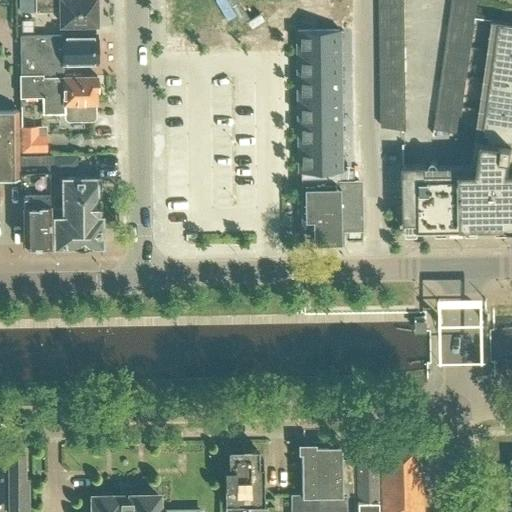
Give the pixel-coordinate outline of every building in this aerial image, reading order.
[(96,19),(98,19),(97,9),(95,9),(95,0),(35,0),(36,12),(60,12),(60,23),(67,23),(67,26),(77,25),(77,23),(96,23),(96,19)] [(177,0),(178,33),(201,32),(200,0),(177,0)] [(200,0),(201,32),(224,32),(223,0),(200,0)] [(223,0),(224,32),(248,31),(246,0),(223,0)] [(246,0),(248,31),(271,31),(270,0),(246,0)] [(270,0),(271,31),(294,30),(293,0),(270,0)] [(405,0),(379,0),(382,127),(407,130),(405,0)] [(478,0),(452,0),(435,129),(460,132),(478,0)] [(511,226),(511,22),(492,19),(492,21),(498,22),(478,170),(427,171),(427,163),(403,164),(404,229),(406,228),(511,226)] [(296,29),(296,52),(340,51),(340,28),(296,29)] [(75,62),(96,62),(96,58),(98,58),(98,48),(96,48),(95,34),(20,35),(20,73),(19,73),(20,97),(41,97),(42,114),(63,113),(63,116),(64,119),(66,121),(69,121),(78,121),(90,121),(93,120),(95,118),(95,115),(95,104),(96,103),(95,91),(96,91),(96,76),(42,77),(42,74),(62,73),(62,63),(65,62),(66,65),(75,64),(75,62)] [(296,52),(297,76),(341,75),(340,51),(296,52)] [(297,76),(297,99),(341,98),(341,75),(297,76)] [(297,99),(298,122),(342,121),(341,98),(297,99)] [(17,110),(0,110),(0,177),(17,177),(17,110)] [(298,122),(298,145),(342,144),(342,121),(298,122)] [(37,126),(20,126),(20,152),(46,151),(46,134),(38,134),(37,126)] [(298,145),(299,168),(343,167),(342,144),(298,145)] [(48,171),(20,172),(20,191),(23,195),(24,246),(49,245),(48,171)] [(96,176),(61,176),(61,208),(52,208),(52,246),(101,245),(101,215),(98,215),(98,196),(96,196),(96,176)] [(338,179),(303,180),(304,219),(312,219),(312,242),(315,242),(340,242),(339,227),(361,227),(360,185),(338,186),(338,179)] [(369,444),(356,444),(356,511),(375,511),(375,449),(369,444)] [(299,496),(288,496),(288,511),(342,511),(343,497),(346,497),(346,487),(339,487),(339,447),(298,447),(299,496)] [(380,472),(380,511),(421,511),(421,471),(416,471),(415,448),(383,449),(384,472),(380,472)] [(255,450),(227,450),(227,474),(223,474),(224,498),(260,497),(260,469),(255,469),(255,450)] [(28,511),(27,479),(24,479),(23,455),(7,455),(7,511),(28,511)] [(110,493),(100,493),(97,496),(92,496),(92,501),(89,505),(88,511),(199,511),(169,511),(159,511),(159,504),(156,500),(156,495),(150,495),(147,492),(137,492),(134,496),(114,496),(110,493)]
